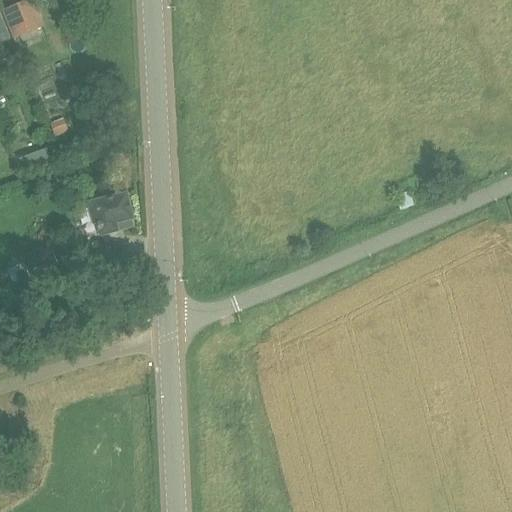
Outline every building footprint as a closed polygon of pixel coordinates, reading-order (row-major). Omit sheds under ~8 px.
[(0,11),(13,40),(37,30),(24,1),(0,11)] [(0,16),(0,43),(10,39),(0,16)] [(59,119),(47,123),(52,136),(64,132),(59,119)] [(51,164),(46,150),(18,161),(24,175),(51,164)] [(131,219),(125,195),(88,204),(92,223),(96,223),(99,236),(116,231),(114,223),(131,219)] [(19,258),(22,264),(27,275),(29,280),(58,266),(48,244),(19,258)] [(27,275),(22,264),(6,271),(13,284),(20,280),(19,279),(27,275)]
